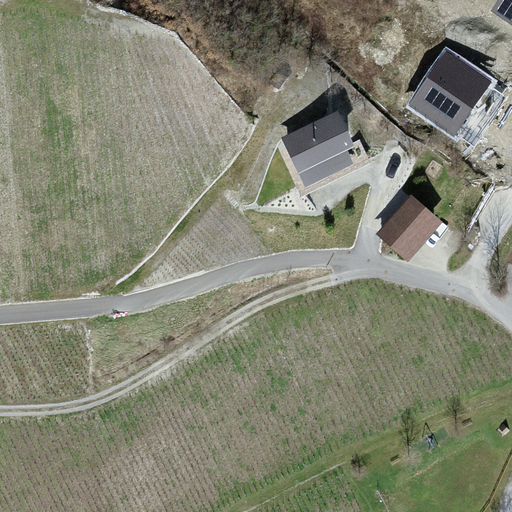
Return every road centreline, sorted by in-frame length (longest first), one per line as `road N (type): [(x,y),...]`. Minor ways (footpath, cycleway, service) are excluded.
road 1 (unclassified): [(511,309),(492,289),(339,253),(238,261),(106,301),(0,316)]
road 2 (track): [(511,382),(237,511)]
